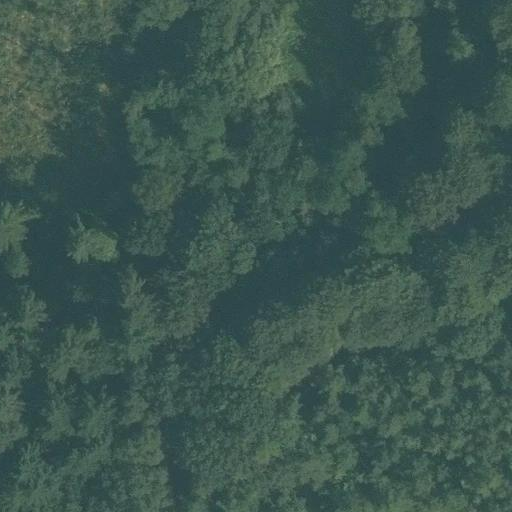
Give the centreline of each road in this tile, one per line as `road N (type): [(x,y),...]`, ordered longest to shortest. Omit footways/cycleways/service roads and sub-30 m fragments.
road 1 (track): [(53,511),(168,436),(257,344),(296,317),(356,292),(430,281),(511,239)]
road 2 (track): [(156,511),(186,0)]
